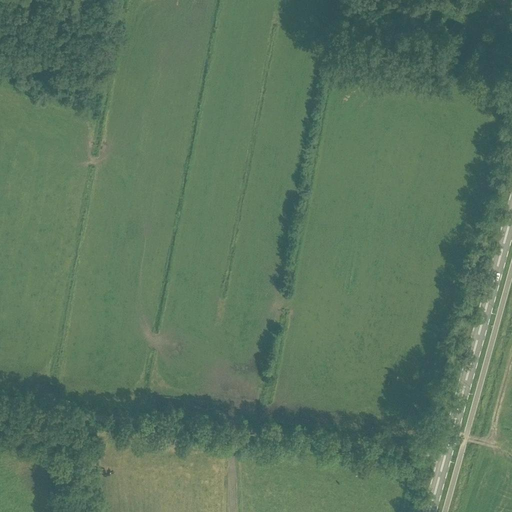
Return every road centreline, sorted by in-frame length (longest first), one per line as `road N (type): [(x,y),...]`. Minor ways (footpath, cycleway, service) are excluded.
road 1 (track): [(0,399),(446,449)]
road 2 (primary): [(429,511),(511,211)]
